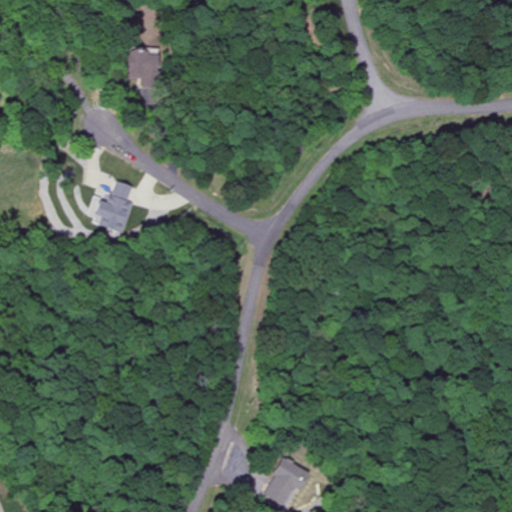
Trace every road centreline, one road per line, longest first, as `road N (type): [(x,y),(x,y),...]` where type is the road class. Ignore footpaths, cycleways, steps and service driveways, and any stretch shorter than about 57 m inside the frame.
road 1 (residential): [(511,102),(389,111),(332,154),(276,220),(188,511)]
road 2 (residential): [(270,238),(97,127)]
road 3 (residential): [(343,0),(366,78),(389,111)]
